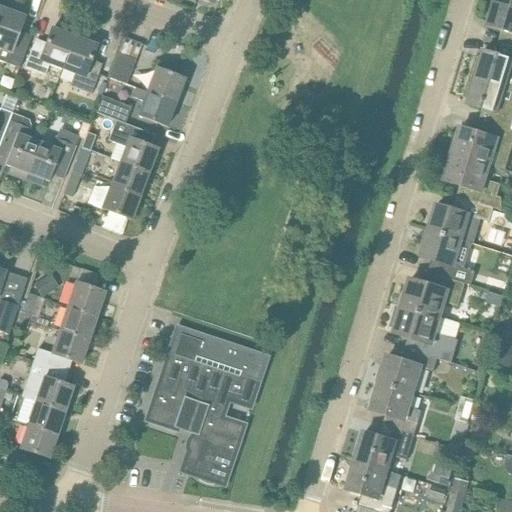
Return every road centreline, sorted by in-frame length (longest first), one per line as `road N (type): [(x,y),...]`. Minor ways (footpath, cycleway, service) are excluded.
road 1 (residential): [(305,511),(462,0)]
road 2 (residential): [(70,503),(146,264)]
road 3 (residential): [(146,264),(229,46)]
road 4 (residential): [(146,264),(0,208)]
road 5 (residential): [(229,46),(111,0)]
